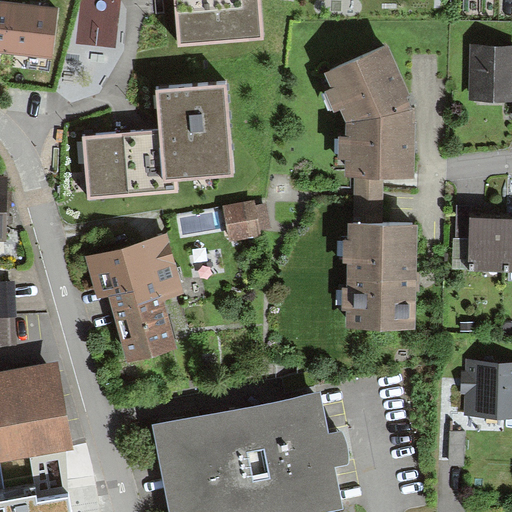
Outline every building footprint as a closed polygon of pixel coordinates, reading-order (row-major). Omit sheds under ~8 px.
[(56,0),(0,0),(0,42),(51,48),(56,0)] [(176,0),(180,43),(267,36),(264,0),(176,0)] [(384,164),(414,165),(416,110),(413,110),(413,96),(408,84),(411,82),(388,32),(325,60),(348,111),(347,164),(355,164),(384,164)] [(511,40),(470,40),(469,96),(511,96),(511,40)] [(227,75),(156,81),(160,125),(84,132),(89,196),(179,188),(178,173),(235,168),(227,75)] [(384,164),(355,164),(354,196),(383,197),(384,164)] [(255,195),(223,201),(230,237),(262,231),(261,226),(272,224),(267,198),(256,200),(255,195)] [(383,197),(354,196),(354,210),(383,211),(383,197)] [(471,233),(470,264),(511,265),(511,208),(471,207),(471,202),(458,201),(457,232),(471,233)] [(416,321),(419,212),(383,211),(354,210),(349,210),(347,319),(416,321)] [(99,288),(109,285),(134,278),(137,287),(157,282),(160,291),(165,290),(183,285),(167,228),(88,251),(99,288)] [(0,341),(18,340),(15,278),(0,278),(0,341)] [(128,353),(179,338),(165,290),(160,291),(157,282),(137,287),(134,278),(109,285),(128,353)] [(0,450),(53,441),(71,437),(76,436),(60,349),(0,359),(0,450)] [(466,379),(465,415),(511,416),(511,360),(466,359),(466,379)] [(321,378),(151,413),(171,511),(272,511),(345,497),(337,456),(350,453),(348,434),(343,419),(330,422),(321,378)] [(466,431),(450,430),(449,464),(465,464),(466,431)] [(53,441),(57,479),(74,478),(71,437),(53,441)] [(0,511),(60,511),(57,479),(53,441),(0,450),(0,511)]
